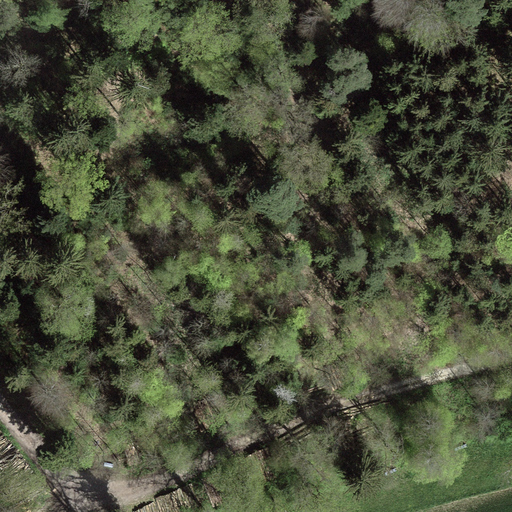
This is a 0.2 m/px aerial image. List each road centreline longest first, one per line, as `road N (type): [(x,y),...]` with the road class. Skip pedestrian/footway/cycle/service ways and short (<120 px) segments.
road 1 (track): [(70,511),(329,402),(511,356)]
road 2 (track): [(0,405),(70,511)]
